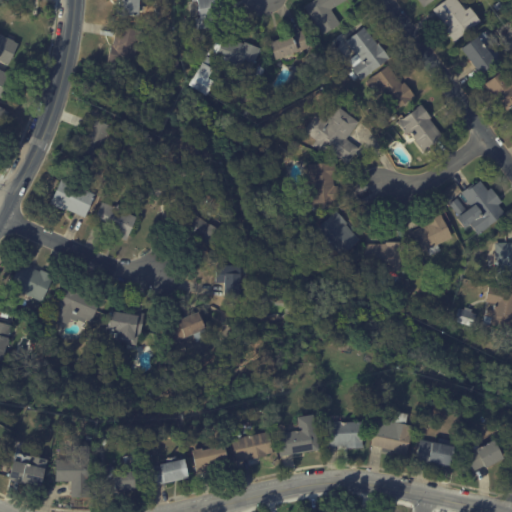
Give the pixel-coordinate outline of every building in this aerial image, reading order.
[(138,0),(138,16),(117,15),(117,0),(138,0)] [(217,0),(220,15),(218,16),(219,25),(197,29),(196,19),(198,18),(195,1),(192,1),(191,0),(217,0)] [(341,0),(330,7),(339,21),(322,32),(304,4),(310,0),(341,0)] [(440,19),(433,9),(445,0),(463,0),(469,8),(466,11),(476,25),(454,41),(444,27),(445,26),(440,19)] [(138,29),(141,30),(132,66),(112,60),(113,58),(108,56),(111,45),(113,45),(119,23),(138,29)] [(364,26),(377,42),(378,41),(389,56),(361,78),(352,67),(354,66),(348,59),(356,53),(346,39),(363,25),(364,26)] [(302,51),(298,53),(296,49),(275,59),(268,43),(290,32),(291,35),(302,29),(311,46),(302,51)] [(495,48),(502,58),(479,74),(460,48),(476,36),(477,37),(483,32),(495,48)] [(225,35),(244,42),(244,40),(261,46),(257,56),(263,58),(258,73),(250,70),(249,73),(238,69),(235,77),(219,71),(218,74),(210,71),(217,52),(209,49),(217,39),(221,40),(223,35),(225,35)] [(0,36),(19,45),(9,66),(0,61),(0,36)] [(177,55),(182,74),(171,77),(167,58),(177,55)] [(206,95),(214,82),(207,77),(213,69),(202,62),(188,84),(206,95)] [(389,66),(402,82),(404,80),(415,95),(397,108),(386,94),(380,99),(366,80),(388,64),(389,66)] [(0,70),(10,75),(21,81),(9,102),(0,97),(0,70)] [(356,78),(354,80),(350,73),(354,71),(358,77),(356,78)] [(497,100),(484,84),(500,71),(507,80),(508,80),(511,84),(511,105),(505,111),(497,100)] [(431,116),(431,117),(430,118),(443,135),(423,151),(415,140),(416,140),(413,135),(414,134),(412,131),(411,132),(410,131),(407,134),(398,122),(421,104),(431,116)] [(348,139),(359,147),(347,162),(303,129),(316,113),(326,121),(338,105),(359,121),(346,137),(348,139)] [(0,107),(9,113),(0,130),(0,107)] [(94,117),(113,123),(104,151),(82,145),(91,116),(94,117)] [(168,196),(151,192),(157,166),(160,167),(161,161),(173,164),(172,170),(188,174),(183,199),(168,196)] [(337,188),(338,201),(311,202),(311,192),(305,192),(304,179),(309,178),(308,162),(335,161),(336,176),(334,176),(334,183),(337,183),(337,188)] [(84,216),(65,208),(64,209),(49,203),(60,178),(95,193),(85,217),(84,216)] [(462,190),(470,184),(472,186),(480,179),(487,189),(491,186),(502,201),(498,203),(505,212),(478,233),(469,221),(463,225),(456,216),(459,215),(450,203),(457,197),(466,208),(471,204),(461,191),(462,190)] [(112,234),(92,224),(103,202),(114,208),(116,203),(128,209),(127,213),(136,218),(125,240),(112,234)] [(211,246),(183,224),(194,210),(215,226),(221,217),(229,223),(211,246)] [(352,230),(360,239),(341,256),(329,243),(331,241),(329,239),(327,240),(317,227),(336,210),(348,223),(346,224),(352,230)] [(409,233),(428,223),(426,221),(440,213),(452,235),(437,243),(441,249),(431,255),(428,248),(419,252),(409,233)] [(402,270),(389,270),(389,275),(379,275),(379,266),(376,265),(375,272),(367,272),(367,243),(387,244),(387,240),(403,241),(403,270),(402,270)] [(497,242),(511,241),(511,281),(498,282),(497,242)] [(32,267),(39,271),(40,269),(53,275),(41,300),(8,285),(19,261),(32,267)] [(239,264),(238,295),(222,294),(223,281),(215,280),(215,263),(239,264)] [(81,285),(82,286),(81,290),(100,298),(91,320),(85,317),(83,320),(77,318),(76,319),(70,317),(68,323),(55,318),(59,307),(57,306),(65,286),(69,287),(72,281),(81,285)] [(511,289),(511,328),(484,322),(486,314),(492,316),(493,310),(485,308),(490,284),(511,289)] [(7,300),(15,302),(12,310),(5,307),(7,300)] [(132,310),(144,312),(140,334),(138,334),(136,345),(114,341),(116,329),(107,328),(111,306),(132,310)] [(468,307),(472,308),(471,311),(476,312),(472,325),(455,320),(459,307),(464,309),(465,306),(468,307)] [(174,341),(166,324),(196,309),(204,327),(174,341)] [(0,323),(10,326),(7,339),(8,339),(6,345),(5,345),(1,360),(0,359),(0,323)] [(479,402),(477,410),(469,409),(471,401),(479,402)] [(396,452),(396,450),(371,444),(378,413),(395,417),(397,410),(408,413),(406,423),(412,425),(406,455),(396,452)] [(305,450),(280,455),(275,425),(278,425),(278,423),(283,422),(285,430),(299,428),(297,415),(312,412),(318,447),(305,450)] [(344,446),(325,446),(325,421),(361,421),(361,446),(344,446)] [(424,421),(433,424),(430,433),(422,431),(424,421)] [(259,457),(236,462),(231,439),(267,430),(273,454),(259,457)] [(441,465),(417,460),(423,434),(455,440),(453,450),(452,450),(448,467),(441,465)] [(99,441),(103,436),(108,441),(104,445),(99,441)] [(488,465),(485,467),(484,465),(474,471),(466,454),(475,450),(472,444),(478,441),(480,446),(480,445),(483,443),(483,444),(493,439),(503,457),(488,465)] [(23,442),(20,451),(15,449),(17,440),(23,442)] [(208,471),(196,473),(191,449),(201,447),(202,449),(213,446),(212,445),(223,443),(228,467),(208,471)] [(71,495),(72,481),(55,480),(56,458),(72,459),(73,444),(89,444),(87,497),(71,497),(71,495)] [(20,482),(11,479),(15,460),(19,461),(21,452),(49,459),(46,469),(44,469),(40,485),(26,481),(26,483),(20,482)] [(122,456),(134,454),(135,462),(124,464),(122,456)] [(178,480),(150,486),(146,467),(159,465),(159,463),(183,457),(187,478),(178,480)] [(113,489),(100,492),(97,475),(105,474),(104,467),(113,465),(114,472),(131,469),(134,486),(113,489)]
